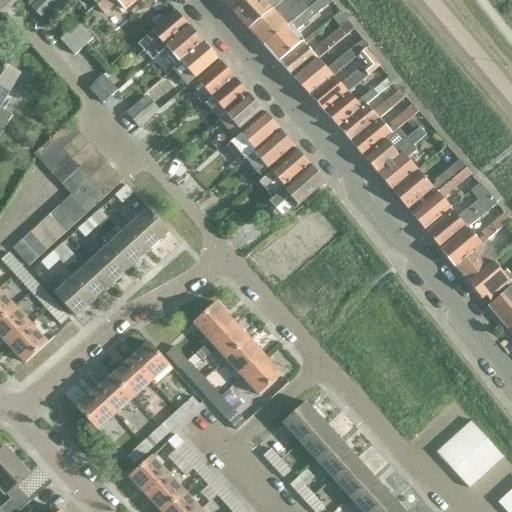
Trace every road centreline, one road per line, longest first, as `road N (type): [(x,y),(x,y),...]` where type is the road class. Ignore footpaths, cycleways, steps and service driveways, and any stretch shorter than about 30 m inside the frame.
road 1 (residential): [(457,511),(236,261),(120,324),(13,407)]
road 2 (residential): [(190,0),(511,377)]
road 3 (residential): [(113,511),(13,407)]
road 4 (unclassified): [(433,0),(511,91)]
